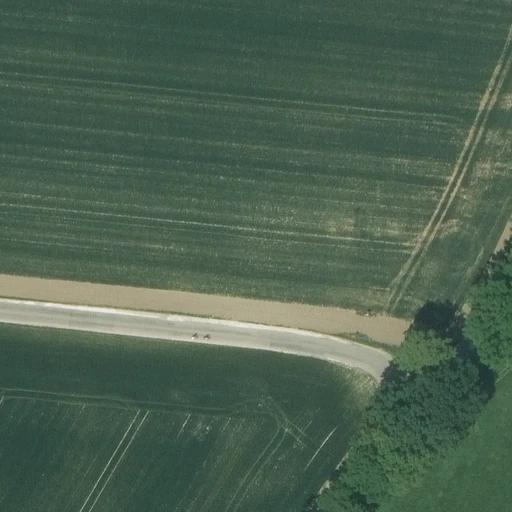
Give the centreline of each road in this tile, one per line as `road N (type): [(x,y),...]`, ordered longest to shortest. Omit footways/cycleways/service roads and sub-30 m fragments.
road 1 (unclassified): [(416,392),(361,356),(318,346),(0,311)]
road 2 (unclassified): [(320,511),(416,392)]
road 3 (unclassified): [(416,392),(466,349),(511,275)]
